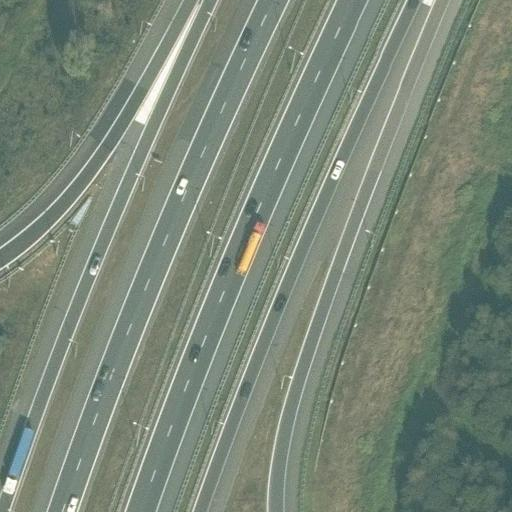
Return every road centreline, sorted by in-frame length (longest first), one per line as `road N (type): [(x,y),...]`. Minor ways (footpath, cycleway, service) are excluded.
road 1 (motorway): [(142,511),(204,337),(356,0)]
road 2 (motorway): [(276,0),(213,128),(66,511)]
road 3 (motorway): [(205,511),(334,176),(415,0)]
road 4 (motorway): [(208,0),(96,258),(2,511)]
road 5 (motorway): [(274,511),(297,384),(443,0)]
road 6 (motorway): [(197,0),(73,198),(0,265)]
